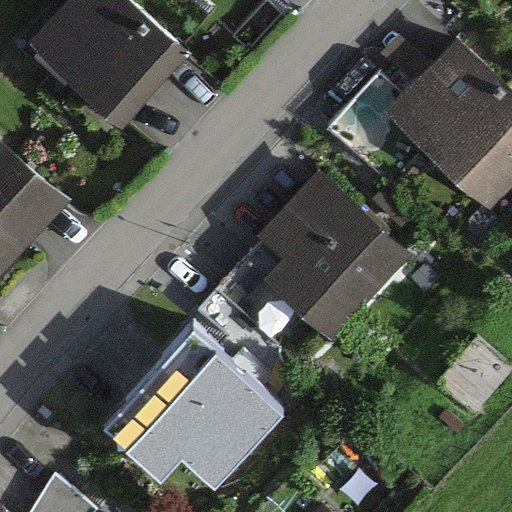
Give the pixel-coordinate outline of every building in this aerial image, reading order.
[(153,0),(64,0),(38,28),(130,114),(198,42),(153,0)] [(511,57),(474,21),(395,101),(496,199),(511,182),(511,57)] [(0,276),(80,195),(0,116),(0,276)] [(422,244),(325,159),(245,250),(343,335),(422,244)] [(169,469),(193,444),(223,472),(292,401),(202,313),(108,410),(169,469)] [(441,374),(480,407),(511,368),(511,365),(475,334),(441,374)] [(345,511),(327,495),(311,511),(345,511)]
